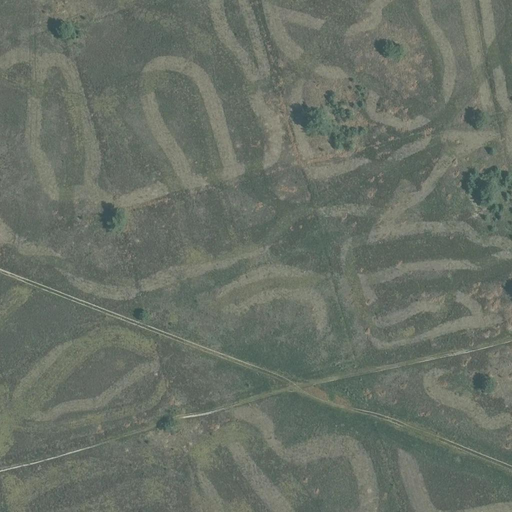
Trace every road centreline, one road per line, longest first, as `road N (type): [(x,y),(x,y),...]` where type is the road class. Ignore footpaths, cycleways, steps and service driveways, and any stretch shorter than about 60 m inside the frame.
road 1 (track): [(0,271),(511,469)]
road 2 (track): [(511,340),(298,384),(0,470)]
